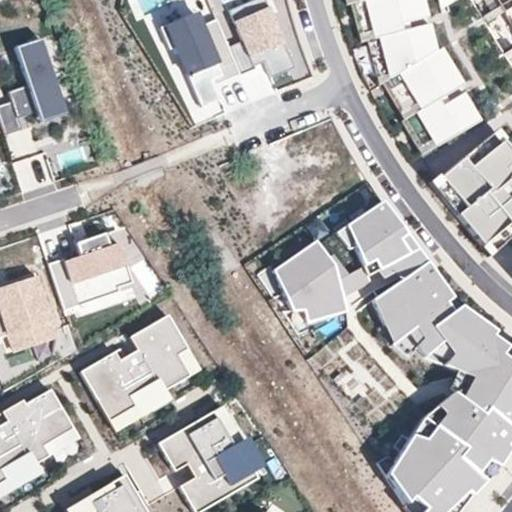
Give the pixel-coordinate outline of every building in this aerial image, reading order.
[(194,15),(157,30),(166,51),(173,49),(197,107),(216,99),(210,85),(264,63),(270,78),(293,69),(264,0),(254,0),(226,12),(239,43),(225,48),(214,21),(199,27),(194,15)] [(347,5),(357,44),(366,43),(427,22),(420,0),(368,0),(355,3),(347,5)] [(366,43),(380,89),(439,54),(427,22),(366,43)] [(0,102),(0,121),(4,133),(21,128),(15,110),(23,107),(25,113),(35,110),(62,102),(41,37),(14,45),(27,83),(7,90),(11,99),(0,102)] [(401,123),(459,88),(439,54),(380,89),(401,123)] [(401,123),(420,154),(479,122),(459,88),(401,123)] [(65,113),(62,102),(35,110),(39,122),(65,113)] [(323,172),(343,159),(326,134),(306,148),(323,172)] [(487,251),(511,230),(511,150),(499,134),(466,161),(458,152),(426,178),(487,251)] [(336,202),(356,187),(347,176),(327,190),(336,202)] [(205,217),(257,207),(252,178),(200,188),(205,217)] [(371,288),(427,259),(384,195),(341,220),(371,288)] [(331,259),(311,235),(267,263),(286,309),(299,310),(304,319),(346,307),(331,259)] [(70,310),(143,284),(126,240),(54,265),(70,310)] [(414,412),(381,468),(410,511),(458,511),(511,439),(511,342),(466,297),(427,259),(371,288),(390,339),(408,325),(450,376),(414,412)] [(0,282),(0,307),(5,321),(13,342),(17,355),(68,337),(44,268),(0,282)] [(124,349),(84,372),(113,423),(168,392),(194,377),(182,357),(192,351),(172,317),(134,339),(141,352),(147,362),(129,372),(125,365),(131,362),(130,358),(124,349)] [(363,353),(382,340),(375,329),(356,342),(363,353)] [(182,357),(194,377),(204,372),(192,351),(182,357)] [(129,372),(147,362),(141,352),(130,358),(131,362),(125,365),(129,372)] [(0,485),(39,464),(53,456),(47,446),(77,429),(54,389),(28,404),(26,400),(0,414),(0,427),(2,430),(6,428),(10,435),(0,441),(0,485)] [(168,392),(113,423),(118,433),(174,401),(168,392)] [(236,447),(245,442),(226,407),(216,413),(236,447)] [(236,447),(216,413),(161,445),(177,473),(189,466),(203,458),(210,472),(197,479),(181,488),(195,511),(205,511),(266,478),(245,442),(236,447)] [(0,427),(0,441),(10,435),(6,428),(2,430),(0,427)] [(82,439),(77,429),(47,446),(53,456),(82,439)] [(131,443),(116,457),(154,497),(169,484),(131,443)] [(189,466),(197,479),(210,472),(203,458),(189,466)] [(39,464),(0,485),(0,498),(44,473),(39,464)] [(149,511),(128,474),(112,484),(116,491),(92,504),(96,511),(149,511)] [(67,511),(96,511),(92,504),(116,491),(112,484),(67,510),(67,511)]
